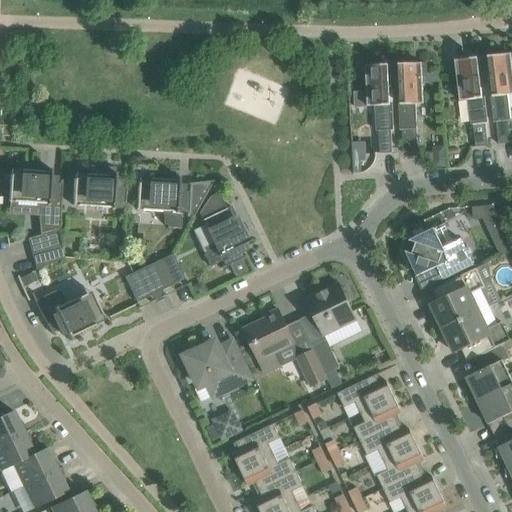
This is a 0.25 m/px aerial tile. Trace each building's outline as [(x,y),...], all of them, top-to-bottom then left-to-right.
[(511,53),(489,56),(489,60),(493,96),(491,96),(494,122),(496,122),(499,145),(511,143),(509,121),(511,120),(508,95),(511,94),(511,53)] [(483,97),(478,61),(478,58),(451,61),(453,75),(457,75),(460,101),(468,100),(471,125),(473,125),(476,148),(489,146),(486,123),(488,123),(485,97),(483,97)] [(399,64),(399,68),(401,104),(399,104),(400,130),(402,130),(403,153),(418,152),(416,104),(424,104),(423,77),(427,77),(426,63),(399,64)] [(393,104),(390,104),(389,65),(361,66),(362,80),(366,80),(367,92),(354,92),(355,107),(376,106),(377,131),(379,131),(380,154),(393,153),(392,131),(394,131),(393,104)] [(0,137),(10,138),(10,126),(0,124),(0,137)] [(435,151),(436,164),(447,163),(446,150),(435,151)] [(362,163),(353,164),(354,173),(363,172),(362,163)] [(114,188),(115,169),(91,167),(91,175),(75,174),(73,206),(124,209),(123,213),(125,213),(127,184),(125,184),(125,189),(114,188)] [(60,217),(61,200),(62,180),(61,180),(61,185),(50,184),(51,169),(50,169),(50,172),(10,170),(8,202),(14,202),(37,204),(40,235),(28,239),(32,255),(62,248),(57,231),(60,217)] [(179,192),(180,177),(178,177),(178,180),(139,178),(137,210),(163,211),(164,225),(168,225),(168,228),(181,229),(182,213),(188,213),(188,217),(189,217),(189,214),(195,214),(213,182),(213,181),(189,184),(189,185),(189,193),(179,192)] [(211,196),(199,214),(202,220),(213,243),(205,249),(207,253),(204,254),(210,267),(222,261),(225,266),(221,268),(221,269),(247,257),(247,255),(243,257),(238,248),(251,241),(251,240),(248,241),(231,206),(226,209),(218,193),(211,196)] [(507,221),(511,213),(511,202),(498,204),(503,219),(507,221)] [(484,217),(489,227),(501,221),(493,204),(474,206),(475,218),(484,217)] [(474,265),(462,240),(455,244),(445,224),(410,241),(407,240),(403,251),(406,252),(418,277),(438,267),(444,280),(474,265)] [(36,270),(55,262),(64,258),(62,248),(32,255),(36,270)] [(185,279),(176,261),(173,254),(162,260),(174,285),(185,279)] [(163,290),(174,285),(162,260),(151,265),(163,290)] [(137,302),(163,290),(151,265),(125,277),(137,302)] [(441,330),(488,307),(480,290),(485,288),(476,269),(433,290),(439,301),(431,305),(439,321),(437,322),(437,323),(438,323),(441,330)] [(37,281),(34,272),(20,278),(23,287),(37,281)] [(208,293),(203,282),(191,288),(197,299),(208,293)] [(339,283),(306,299),(312,313),(315,317),(323,335),(339,328),(357,319),(349,304),(351,300),(346,290),(342,289),(339,283)] [(104,321),(96,303),(90,292),(67,303),(60,292),(56,294),(55,291),(36,300),(33,293),(31,294),(34,299),(36,304),(39,309),(41,314),(45,320),(48,325),(50,329),(55,336),(56,336),(54,332),(63,328),(70,341),(71,340),(69,338),(104,321)] [(468,362),(480,356),(505,344),(511,341),(502,322),(497,325),(488,307),(441,330),(445,337),(444,337),(444,338),(447,337),(455,353),(462,350),(468,362)] [(295,344),(287,327),(278,309),(273,312),(274,315),(248,327),(255,342),(250,344),(259,362),(258,362),(265,375),(283,366),(276,353),(295,344)] [(312,347),(313,350),(325,375),(339,368),(327,339),(312,347)] [(232,343),(219,349),(216,343),(186,357),(200,387),(208,384),(214,397),(250,380),(232,343)] [(478,401),(511,384),(511,373),(510,375),(503,362),(511,358),(505,344),(480,356),(486,369),(467,378),(478,401)] [(328,380),(325,375),(313,350),(296,359),(311,388),(328,380)] [(360,413),(394,397),(386,381),(379,384),(375,376),(337,394),(344,409),(356,403),(360,413)] [(511,384),(478,401),(489,425),(511,414),(511,384)] [(360,442),(398,424),(394,416),(402,412),(394,397),(360,413),(365,423),(354,429),(360,442)] [(316,404),(309,408),(314,419),(322,415),(316,404)] [(0,444),(24,433),(20,426),(23,425),(15,415),(13,411),(4,415),(0,406),(0,444)] [(309,422),(303,410),(295,414),(301,426),(309,422)] [(224,436),(239,429),(232,415),(217,422),(224,436)] [(241,470),(274,454),(270,444),(281,439),(274,424),(236,443),(240,451),(233,455),(241,470)] [(383,461),(417,444),(409,428),(402,432),(398,424),(360,442),(367,457),(379,451),(383,461)] [(13,465),(34,454),(32,450),(30,439),(27,440),(24,433),(0,444),(0,470),(1,471),(13,465)] [(331,456),(340,452),(334,440),(326,444),(331,456)] [(509,467),(511,465),(511,442),(497,450),(497,449),(495,449),(497,459),(505,457),(509,467)] [(383,490),(421,472),(417,463),(424,460),(417,444),(383,461),(388,471),(377,477),(383,490)] [(318,462),(326,458),(321,447),(313,451),(318,462)] [(23,486),(57,470),(54,463),(57,462),(49,452),(46,448),(34,454),(13,465),(23,486)] [(340,452),(331,456),(336,467),(345,463),(340,452)] [(259,491),(297,473),(291,459),(279,464),(274,454),(241,470),(248,486),(255,483),(259,491)] [(326,458),(318,462),(324,474),(332,470),(326,458)] [(34,509),(50,501),(68,492),(66,488),(63,476),(60,477),(57,470),(23,486),(34,509)] [(406,508),(440,492),(432,476),(425,480),(421,472),(383,490),(391,505),(402,499),(406,508)] [(260,511),(276,511),(297,502),(293,493),(304,487),(297,473),(259,491),(263,499),(256,502),(260,511)] [(354,504),(363,500),(358,488),(349,492),(354,504)] [(52,511),(94,511),(92,506),(95,505),(87,495),(84,491),(51,507),(52,511)] [(440,511),(447,508),(440,492),(406,508),(408,511),(440,511)] [(341,510),(349,506),(344,495),(336,499),(341,510)] [(363,500),(354,504),(358,511),(365,511),(368,510),(363,500)] [(315,511),(314,507),(303,511),(302,511),(297,502),(276,511),(315,511)]
